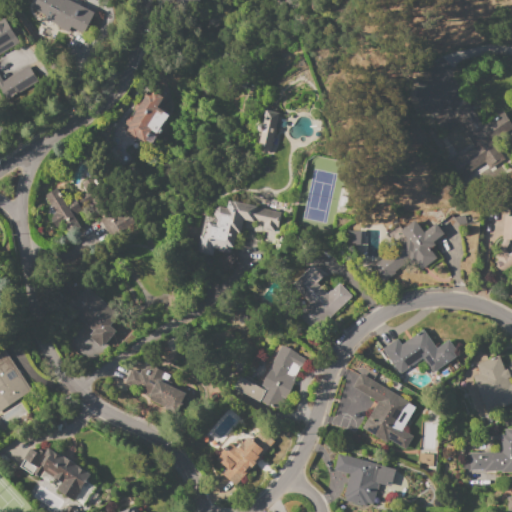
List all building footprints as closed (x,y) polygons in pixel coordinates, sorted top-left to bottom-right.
[(35,0),(69,0),(94,13),(87,26),(86,25),(82,33),(70,27),(68,33),(42,20),(44,15),(31,9),(35,0)] [(0,92),(0,20),(4,18),(19,44),(0,54),(0,77),(2,81),(28,66),(34,75),(1,94),(0,92)] [(127,126),(132,117),(134,113),(134,112),(150,85),(165,94),(162,100),(169,104),(165,109),(168,114),(155,135),(149,131),(142,142),(134,138),(133,140),(125,135),(127,133),(125,132),(128,127),(127,126)] [(444,131),(434,116),(447,108),(451,113),(467,103),(482,126),(504,112),(511,124),(511,129),(492,142),(506,164),(490,174),(478,155),(451,172),(445,163),(472,146),(457,123),(444,131)] [(262,124),(265,110),(278,113),(269,153),(256,150),(260,133),(259,132),(257,131),(257,129),(257,127),(257,126),(259,125),(260,124),(262,124)] [(54,190),(59,198),(60,197),(65,204),(73,199),(74,200),(88,192),(95,203),(73,217),(79,227),(68,234),(61,223),(54,227),(48,217),(55,213),(44,196),(54,190)] [(280,213),(276,228),(274,228),(273,233),(261,230),(262,224),(242,220),(239,234),(235,233),(231,249),(229,254),(212,250),(211,257),(195,254),(200,235),(204,236),(207,222),(216,224),(217,219),(216,219),(215,217),(214,215),(214,212),(215,210),(217,208),(219,207),(220,207),(226,208),(228,201),(280,213)] [(99,220),(123,205),(134,222),(110,237),(99,220)] [(511,216),(511,240),(502,239),(503,216),(511,216)] [(371,267),(396,248),(386,234),(396,226),(399,231),(414,220),(423,232),(435,223),(445,236),(428,249),(429,251),(430,250),(436,258),(420,270),(413,261),(410,263),(409,261),(393,273),(394,275),(383,283),(371,267)] [(347,231),(360,231),(360,245),(347,245),(347,231)] [(491,263),(511,252),(511,266),(497,274),(491,263)] [(351,296),(325,322),(291,286),(311,266),(322,278),(316,283),(326,294),(331,290),(332,291),(339,284),(351,296)] [(110,324),(117,330),(102,346),(101,345),(100,347),(89,338),(90,336),(89,335),(92,331),(75,315),(77,312),(73,309),(74,308),(71,305),(85,290),(85,291),(88,288),(118,315),(110,324)] [(381,349),(396,339),(400,345),(423,329),(436,348),(448,340),(459,355),(431,373),(421,358),(398,374),(381,349)] [(259,402),(233,389),(239,377),(265,390),(266,389),(261,386),(263,379),(266,374),(270,369),(268,368),(280,346),(287,347),(292,350),(298,355),(297,355),(305,359),(300,368),(299,368),(294,377),(296,378),(278,413),(258,403),(259,402)] [(0,350),(3,348),(30,390),(0,409),(0,350)] [(511,401),(486,412),(471,377),(479,373),(475,365),(498,356),(503,370),(507,368),(510,377),(507,378),(510,385),(511,384),(511,401)] [(130,369),(138,373),(139,371),(148,366),(149,367),(151,364),(174,375),(169,385),(185,393),(177,409),(123,383),(130,369)] [(360,373),(410,403),(409,404),(415,408),(401,430),(412,437),(404,450),(387,440),(385,443),(361,429),(377,403),(351,387),(360,373)] [(234,485),(221,474),(226,469),(216,460),(221,454),(220,454),(229,443),(236,449),(246,438),(247,439),(250,436),(253,439),(265,426),(277,437),(263,453),(260,457),(261,458),(256,464),(255,463),(251,467),(234,485)] [(459,456),(467,455),(467,454),(500,452),(499,434),(505,434),(504,429),(511,429),(511,471),(484,473),(484,469),(468,470),(468,469),(460,469),(459,456)] [(49,447),(58,453),(62,448),(66,450),(69,446),(75,450),(72,454),(79,459),(75,464),(90,474),(73,501),(56,490),(61,482),(54,477),(50,483),(32,472),(31,474),(19,467),(24,459),(30,463),(39,449),(45,453),(49,447)] [(337,453),(394,470),(389,487),(378,484),(372,505),(366,503),(365,506),(360,505),(359,507),(353,505),(353,503),(343,500),(344,497),(342,496),(349,474),(343,473),(343,474),(332,471),(337,453)] [(418,454),(433,454),(432,468),(417,468),(418,454)]
